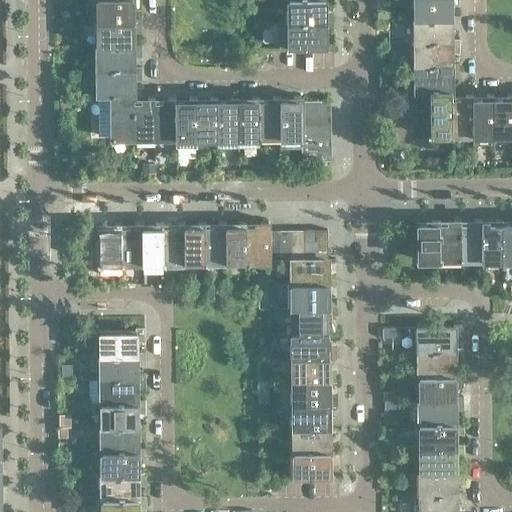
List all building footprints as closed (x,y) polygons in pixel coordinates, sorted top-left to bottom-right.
[(133,21),(133,18),(133,2),(141,2),(140,0),(96,0),(97,21),(133,21)] [(325,16),(325,1),(324,0),(289,0),(290,22),(325,22),(325,25),(333,25),(333,16),(325,16)] [(451,15),(450,0),(414,0),(415,19),(451,18),(451,15)] [(451,42),(451,39),(451,23),(459,23),(459,15),(451,15),(451,18),(415,19),(415,43),(451,42)] [(133,42),(133,26),(141,26),(141,18),(133,18),(133,21),(97,21),(97,45),(133,45),(133,42)] [(325,40),(325,25),(325,22),(290,22),(290,47),(325,46),(325,49),(333,49),(333,40),(325,40)] [(452,66),(452,63),(451,47),(459,47),(459,39),(451,39),(451,42),(415,43),(415,67),(452,66)] [(133,69),(133,66),(133,50),(141,50),(141,42),(133,42),(133,45),(97,45),(97,69),(133,69)] [(452,90),(452,71),(460,71),(460,63),(452,63),(452,66),(415,67),(416,91),(430,90),(452,90)] [(134,94),(134,74),(141,74),(141,66),(133,66),(133,69),(97,69),(98,94),(112,94),(134,94)] [(452,134),(451,99),(452,99),(452,90),(430,90),(430,135),(452,134)] [(511,133),(511,93),(506,93),(507,98),(494,98),(493,98),(493,134),(511,133)] [(133,138),(133,102),(134,102),(134,94),(112,94),(112,138),(133,138)] [(473,134),(472,98),(473,98),(473,94),(465,94),(465,98),(452,99),(451,99),(452,134),(473,134)] [(493,134),(493,98),(494,98),(494,94),(486,94),(486,98),(473,98),(472,98),(473,134),(493,134)] [(301,124),(301,112),(301,100),(301,95),(293,95),(293,100),(280,100),(279,100),(279,136),(301,136),(301,124)] [(196,137),(196,101),(196,96),(188,97),(188,101),(175,101),(175,137),(196,137)] [(217,137),(216,101),(217,101),(217,96),(209,96),(209,101),(196,101),(196,137),(217,137)] [(238,137),(237,101),(238,101),(238,96),(230,96),(230,101),(217,101),(216,101),(217,137),(238,137)] [(259,136),(258,100),(259,100),(259,96),(251,96),(251,100),(238,101),(237,101),(238,137),(259,136)] [(279,136),(279,100),(280,100),(280,96),(272,96),(272,100),(259,100),(258,100),(259,136),(279,136)] [(154,138),(154,101),(154,97),(146,97),(146,102),(134,102),(133,102),(133,138),(154,138)] [(175,137),(175,101),(175,97),(167,97),(167,101),(154,101),(154,138),(175,137)] [(326,112),(326,100),(301,100),(301,112),(326,112)] [(326,124),(326,112),(301,112),(301,124),(326,124)] [(326,136),(326,124),(301,124),(301,136),(326,136)] [(326,147),(326,136),(301,136),(301,148),(326,147)] [(326,160),(326,147),(301,148),(301,160),(326,160)] [(439,259),(439,223),(440,223),(439,218),(431,218),(432,223),(417,223),(418,259),(439,259)] [(460,259),(460,223),(460,218),(452,218),(452,223),(440,223),(439,223),(439,259),(460,259)] [(481,259),(481,223),(481,218),(473,218),(473,223),(460,223),(460,259),(481,259)] [(502,259),(502,223),(502,218),(494,218),(494,223),(481,223),(481,259),(502,259)] [(246,261),(246,225),(247,225),(247,220),(239,221),(239,225),(226,225),(225,225),(226,261),(246,261)] [(268,259),(268,234),(267,220),(259,220),(259,225),(247,225),(246,225),(246,261),(268,261),(268,259)] [(163,262),(162,226),(163,226),(163,221),(155,222),(155,226),(142,226),(142,262),(163,262)] [(184,262),(183,226),(184,226),(184,221),(176,221),(176,226),(163,226),(162,226),(163,262),(184,262)] [(205,262),(204,226),(205,226),(205,221),(197,221),(197,226),(184,226),(183,226),(184,262),(205,262)] [(226,261),(225,225),(226,225),(226,221),(218,221),(218,225),(205,226),(204,226),(205,262),(226,261)] [(121,263),(121,227),(121,226),(121,222),(113,222),(113,227),(99,227),(100,263),(121,263)] [(142,262),(142,226),(142,222),(134,222),(134,226),(121,226),(121,227),(121,263),(142,262)] [(511,258),(511,222),(502,223),(502,259),(511,258)] [(303,258),(303,233),(291,234),(291,259),(292,259),(292,258),(303,258)] [(315,258),(315,233),(303,233),(303,258),(315,258)] [(327,258),(327,233),(315,233),(315,258),(327,258)] [(280,259),(279,234),(268,234),(268,259),(280,259)] [(291,259),(291,234),(279,234),(280,259),(291,259)] [(315,258),(303,258),(292,258),(292,259),(293,283),(328,282),(328,286),(336,285),(335,277),(328,277),(327,258),(315,258)] [(328,301),(328,286),(328,282),(293,283),(293,307),(328,307),(328,310),(336,309),(336,301),(328,301)] [(328,325),(328,310),(328,307),(293,307),(293,331),(328,331),(328,334),(336,333),(336,325),(328,325)] [(454,351),(454,348),(454,332),(462,332),(462,324),(453,324),(453,326),(418,326),(418,351),(454,351)] [(136,351),(136,335),(144,335),(144,327),(135,327),(135,329),(100,330),(100,354),(137,354),(136,351)] [(328,349),(328,334),(328,331),(293,331),(293,355),(328,355),(328,358),(336,357),(336,349),(328,349)] [(455,375),(455,372),(455,356),(463,356),(462,348),(454,348),(454,351),(418,351),(419,375),(455,375)] [(137,375),(137,359),(145,359),(144,351),(136,351),(137,354),(100,354),(101,378),(137,378),(137,375)] [(329,373),(328,358),(328,355),(293,355),(294,379),(329,379),(329,382),(337,382),(337,373),(329,373)] [(455,399),(455,396),(455,380),(463,380),(463,372),(455,372),(455,375),(419,375),(419,399),(455,399)] [(137,399),(137,383),(145,383),(145,375),(137,375),(137,378),(101,378),(101,402),(137,402),(137,399)] [(329,397),(329,382),(329,379),(294,379),(294,403),(329,402),(329,406),(337,405),(337,397),(329,397)] [(455,420),(455,404),(463,404),(463,396),(455,396),(455,399),(419,399),(419,423),(455,423),(455,420)] [(137,426),(137,423),(137,407),(145,407),(145,399),(137,399),(137,402),(101,402),(101,426),(137,426)] [(329,421),(329,406),(329,402),(294,403),(294,427),(329,426),(329,430),(337,429),(337,421),(329,421)] [(455,444),(455,428),(463,428),(463,420),(455,420),(455,423),(419,423),(419,447),(456,447),(455,444)] [(138,450),(137,447),(137,431),(145,431),(145,423),(137,423),(137,426),(101,426),(101,450),(138,450)] [(330,445),(329,430),(329,426),(294,427),(295,451),(330,450),(330,454),(338,453),(337,445),(330,445)] [(456,471),(456,468),(456,452),(464,452),(463,444),(455,444),(456,447),(419,447),(420,471),(456,471)] [(138,471),(138,455),(146,455),(145,447),(137,447),(138,450),(101,450),(102,474),(138,474),(138,471)] [(330,469),(330,454),(330,450),(295,451),(295,476),(330,475),(330,478),(338,478),(338,469),(330,469)] [(456,492),(456,476),(464,476),(464,468),(456,468),(456,471),(420,471),(420,495),(456,495),(456,492)] [(138,498),(138,495),(138,479),(146,479),(146,471),(138,471),(138,474),(102,474),(102,498),(138,498)] [(456,511),(456,500),(464,500),(464,492),(456,492),(456,495),(420,495),(420,511),(456,511)] [(138,511),(138,503),(146,503),(146,495),(138,495),(138,498),(102,498),(102,511),(138,511)]
